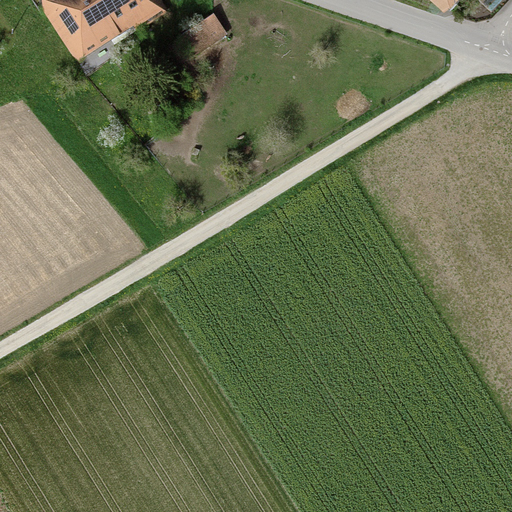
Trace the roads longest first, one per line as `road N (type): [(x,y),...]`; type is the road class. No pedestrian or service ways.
road 1 (track): [(0,350),(461,71),(487,47)]
road 2 (residential): [(344,0),(487,47)]
